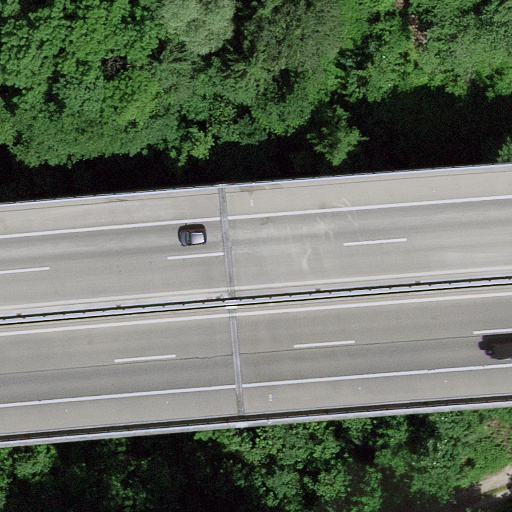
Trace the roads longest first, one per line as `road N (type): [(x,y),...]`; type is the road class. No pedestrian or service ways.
road 1 (motorway): [(0,369),(511,328)]
road 2 (motorway): [(511,231),(0,271)]
